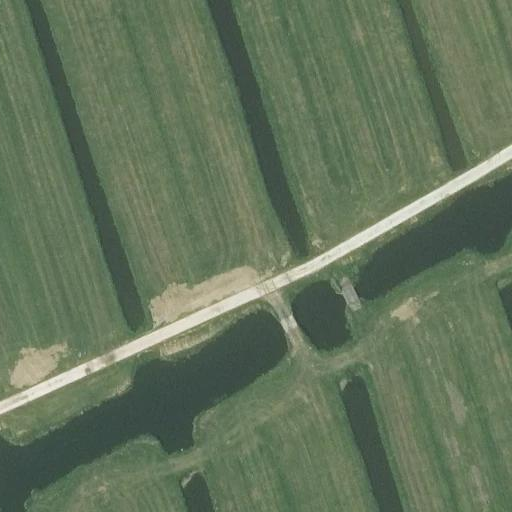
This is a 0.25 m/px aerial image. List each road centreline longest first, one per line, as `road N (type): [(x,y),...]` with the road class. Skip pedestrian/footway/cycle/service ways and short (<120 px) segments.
road 1 (track): [(0,409),(351,248),(511,151)]
road 2 (track): [(422,511),(344,286)]
